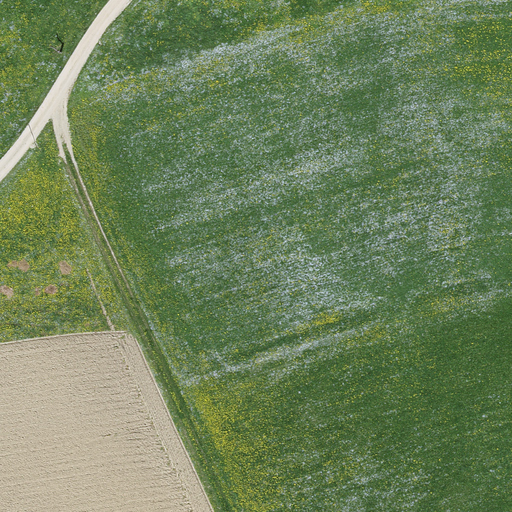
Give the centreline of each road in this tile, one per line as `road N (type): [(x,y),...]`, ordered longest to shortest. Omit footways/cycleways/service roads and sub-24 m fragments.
road 1 (track): [(56,93),(71,168),(227,511)]
road 2 (unclassified): [(0,171),(119,0)]
